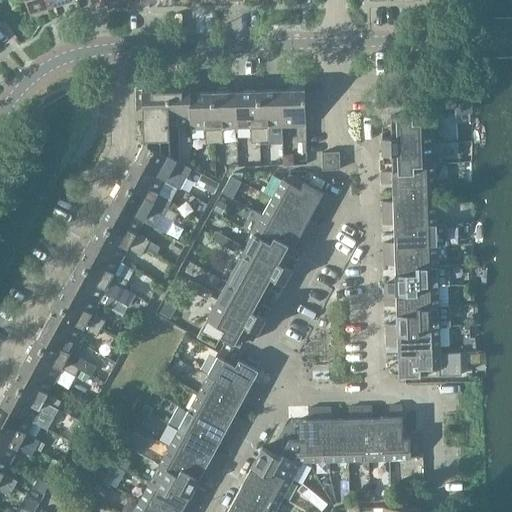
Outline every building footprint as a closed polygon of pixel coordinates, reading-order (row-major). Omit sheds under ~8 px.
[(26,0),(30,12),(52,6),(49,0),(26,0)] [(168,89),(169,122),(169,141),(177,140),(177,125),(190,124),(190,128),(192,128),(191,92),(190,88),(168,89)] [(455,88),(432,89),(432,114),(456,113),(455,88)] [(170,156),(169,141),(169,122),(168,89),(142,89),(144,143),(170,156)] [(268,126),(282,126),(281,89),(258,90),(260,142),(269,142),(268,126)] [(297,141),(306,140),(305,89),(281,89),(282,126),(296,125),(297,141)] [(258,90),(235,91),(236,127),(251,127),(251,142),(260,142),(258,90)] [(192,128),(205,128),(206,143),(214,143),(213,91),(191,92),(192,128)] [(223,127),(236,127),(235,91),(213,91),(214,143),(223,143),(223,127)] [(348,107),(368,107),(369,94),(348,94),(348,107)] [(382,136),(382,144),(433,142),(433,121),(413,121),(413,114),(391,115),(391,135),(382,136)] [(434,162),(433,142),(382,144),(383,152),(392,152),(392,171),(412,170),(411,163),(434,162)] [(170,156),(144,143),(133,162),(165,180),(171,168),(185,175),(190,167),(176,159),(170,156)] [(322,170),(340,170),(339,152),(322,153),(322,170)] [(158,192),(165,180),(133,162),(122,182),(168,207),(172,200),(158,192)] [(412,184),(435,183),(434,162),(411,163),(412,170),(392,171),(381,171),(382,183),(393,182),(393,192),(413,191),(412,184)] [(327,208),(332,197),(323,192),(304,181),(300,187),(283,178),(272,197),(291,207),(294,200),(313,210),(317,202),(327,208)] [(168,207),(122,182),(111,202),(143,220),(150,208),(163,215),(168,207)] [(435,183),(412,184),(413,191),(393,192),(393,201),(382,201),(383,212),(414,211),(413,204),(435,203),(435,183)] [(221,192),(211,212),(239,226),(249,206),(221,192)] [(281,225),(285,218),(313,234),(318,224),(308,219),(313,210),(294,200),(291,207),(272,197),(263,215),(281,225)] [(136,232),(143,220),(111,202),(100,222),(146,247),(150,240),(136,232)] [(383,224),(394,223),(394,232),(414,232),(414,224),(436,224),(435,203),(413,204),(414,211),(383,212),(383,224)] [(263,215),(253,233),(272,243),(275,236),(293,246),(298,238),(307,244),(313,234),(285,218),(281,225),(263,215)] [(146,247),(100,222),(89,242),(121,260),(127,248),(141,255),(146,247)] [(384,242),(384,253),(415,252),(415,245),(436,244),(436,224),(414,224),(414,232),(394,232),(395,242),(384,242)] [(211,238),(223,244),(227,237),(216,231),(211,238)] [(253,233),(230,275),(267,295),(276,278),(284,282),(292,268),(284,263),(293,246),(275,236),(272,243),(253,233)] [(234,250),(236,247),(238,243),(227,237),(223,244),(234,250)] [(114,273),(121,260),(89,242),(78,262),(123,288),(128,280),(114,273)] [(415,245),(415,252),(384,253),(384,264),(395,264),(395,273),(416,272),(415,265),(437,264),(436,244),(415,245)] [(78,262),(67,282),(99,300),(105,288),(119,295),(123,288),(78,262)] [(438,285),(437,264),(415,265),(416,272),(395,273),(396,282),(385,283),(385,294),(416,293),(416,286),(438,285)] [(258,331),(266,316),(258,312),(267,295),(230,275),(207,317),(197,336),(215,346),(222,334),(240,344),(250,326),(258,331)] [(185,287),(196,293),(201,285),(189,279),(185,287)] [(67,282),(56,303),(101,328),(106,320),(92,313),(99,300),(67,282)] [(212,291),(201,285),(196,293),(208,299),(212,291)] [(416,293),(385,294),(385,305),(396,305),(397,314),(417,313),(417,306),(438,305),(438,285),(416,286),(416,293)] [(171,318),(177,306),(164,299),(157,311),(171,318)] [(77,340),(83,328),(97,335),(101,328),(56,303),(45,323),(77,340)] [(438,305),(417,306),(417,313),(397,314),(397,323),(386,324),(386,335),(418,334),(418,326),(439,326),(438,305)] [(45,323),(34,343),(79,368),(84,360),(70,353),(77,340),(45,323)] [(398,346),(398,355),(419,354),(419,347),(439,346),(439,326),(418,326),(418,334),(386,335),(387,346),(398,346)] [(75,376),(79,368),(34,343),(23,363),(55,380),(61,368),(75,376)] [(419,347),(419,354),(398,355),(399,376),(421,376),(420,368),(439,368),(439,375),(461,374),(460,351),(440,352),(439,346),(419,347)] [(258,369),(244,362),(239,359),(236,365),(218,355),(208,374),(226,385),(230,378),(258,393),(263,384),(253,378),(258,369)] [(23,363),(12,383),(57,408),(61,400),(48,393),(55,380),(23,363)] [(258,393),(230,378),(226,385),(208,374),(198,392),(217,403),(220,396),(238,406),(243,398),(252,403),(258,393)] [(53,416),(57,408),(12,383),(1,403),(42,426),(49,413),(53,416)] [(238,406),(220,396),(217,403),(198,392),(188,410),(207,420),(210,414),(238,429),(244,419),(234,414),(238,406)] [(42,426),(1,403),(0,404),(0,428),(35,448),(40,440),(26,433),(32,421),(42,426)] [(402,405),(390,405),(391,416),(381,417),(381,437),(389,436),(389,458),(411,458),(410,436),(403,436),(402,416),(402,405)] [(369,459),(368,437),(361,437),(360,406),(349,406),(349,417),(340,418),(341,438),(348,437),(348,459),(369,459)] [(369,459),(389,458),(389,436),(381,437),(381,417),(372,417),(371,406),(360,406),(361,437),(368,437),(369,459)] [(298,419),(299,439),(307,439),(308,461),(328,460),(327,438),(320,438),(319,407),(308,408),(309,419),(298,419)] [(331,407),(319,407),(320,438),(327,438),(328,460),(348,459),(348,437),(341,438),(340,418),(331,418),(331,407)] [(197,438),(201,432),(219,442),(223,434),(233,439),(238,429),(210,414),(207,420),(188,410),(178,428),(197,438)] [(83,423),(75,418),(69,429),(77,434),(83,423)] [(35,448),(0,428),(0,454),(11,460),(17,448),(31,456),(35,448)] [(197,438),(178,428),(169,446),(187,456),(191,450),(219,465),(224,455),(214,450),(219,442),(201,432),(197,438)] [(308,461),(307,439),(299,439),(288,439),(283,450),(302,461),(308,461)] [(213,475),(219,465),(191,450),(187,456),(169,446),(159,464),(178,474),(181,468),(199,478),(204,470),(213,475)] [(279,456),(262,447),(252,465),(269,475),(273,469),(292,479),(302,461),(283,450),(279,456)] [(4,473),(11,460),(0,454),(0,480),(13,488),(18,480),(4,473)] [(195,486),(199,478),(181,468),(178,474),(159,464),(149,482),(168,492),(171,486),(199,501),(205,491),(195,486)] [(260,493),(263,487),(282,497),(292,479),(273,469),(269,475),(252,465),(242,483),(260,493)] [(13,488),(0,480),(0,490),(9,495),(13,488)] [(168,492),(149,482),(140,500),(158,510),(161,504),(176,511),(180,511),(184,506),(194,511),(199,501),(171,486),(168,492)] [(260,493),(242,483),(232,501),(251,511),(254,505),(266,511),(273,511),(282,497),(263,487),(260,493)] [(297,490),(321,510),(327,503),(303,483),(297,490)] [(33,511),(38,504),(25,497),(16,511),(33,511)] [(176,511),(161,504),(158,510),(140,500),(132,511),(176,511)] [(266,511),(254,505),(251,511),(232,501),(226,511),(266,511)]
